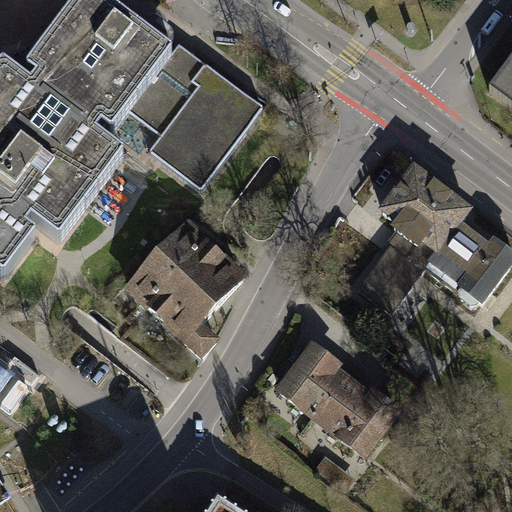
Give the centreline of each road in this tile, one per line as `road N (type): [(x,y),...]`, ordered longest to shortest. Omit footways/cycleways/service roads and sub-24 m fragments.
road 1 (residential): [(192,430),(230,380),(337,182),(392,101)]
road 2 (primary): [(248,0),(392,101)]
road 3 (residential): [(410,114),(499,0)]
road 4 (residential): [(192,430),(307,511)]
road 5 (residential): [(61,377),(164,459)]
road 6 (primary): [(410,114),(511,189)]
